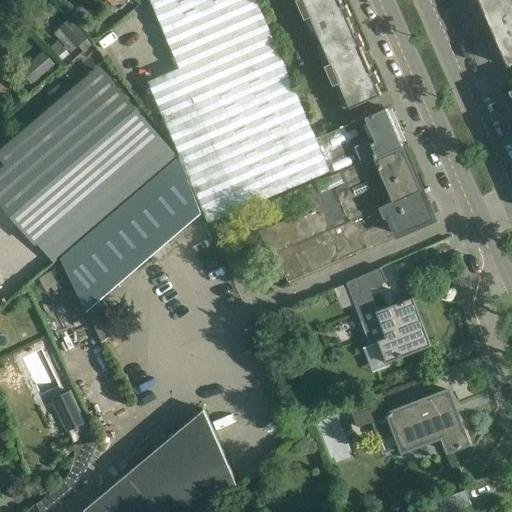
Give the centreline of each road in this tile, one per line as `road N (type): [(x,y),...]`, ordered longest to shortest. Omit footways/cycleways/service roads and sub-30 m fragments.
road 1 (tertiary): [(384,0),(510,283)]
road 2 (tertiary): [(511,216),(419,0)]
